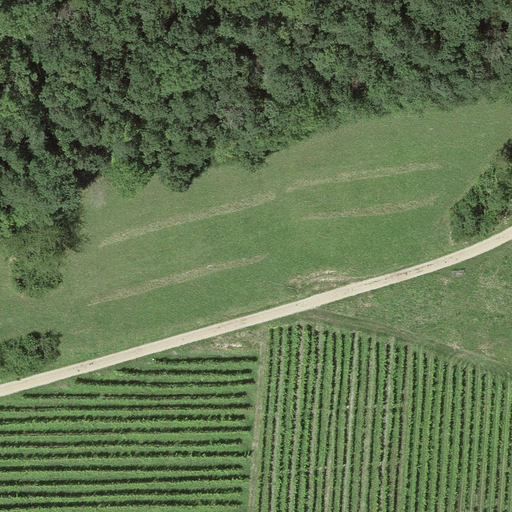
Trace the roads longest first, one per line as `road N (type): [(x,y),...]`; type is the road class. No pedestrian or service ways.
road 1 (track): [(509,236),(0,389)]
road 2 (track): [(511,369),(301,303)]
